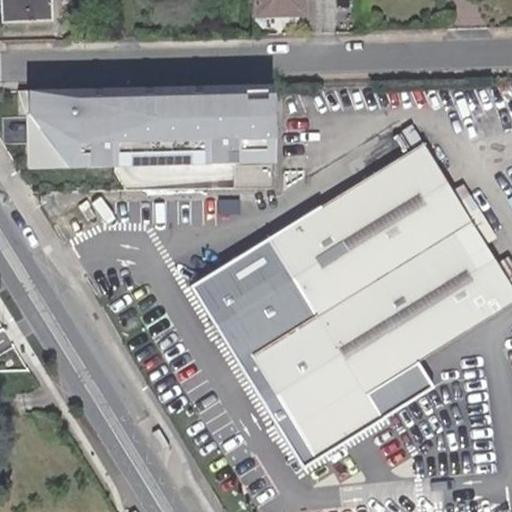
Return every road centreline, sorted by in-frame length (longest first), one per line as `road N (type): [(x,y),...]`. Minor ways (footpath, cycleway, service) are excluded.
road 1 (unknown): [(51,247),(126,239),(156,249),(199,300),(285,458),(319,474),(369,456),(511,354)]
road 2 (residential): [(511,51),(0,69)]
road 3 (primary): [(0,237),(169,511)]
road 4 (unknown): [(511,193),(455,111),(438,106),(344,147)]
